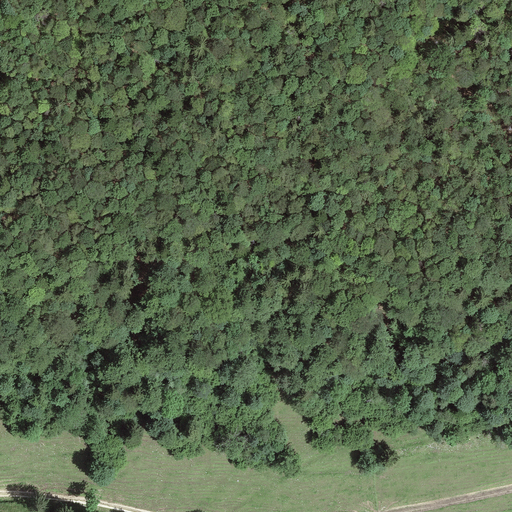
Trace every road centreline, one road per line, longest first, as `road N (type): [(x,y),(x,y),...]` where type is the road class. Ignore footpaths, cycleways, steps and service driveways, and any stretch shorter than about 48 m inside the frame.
road 1 (track): [(145,511),(0,495)]
road 2 (track): [(511,488),(392,511)]
